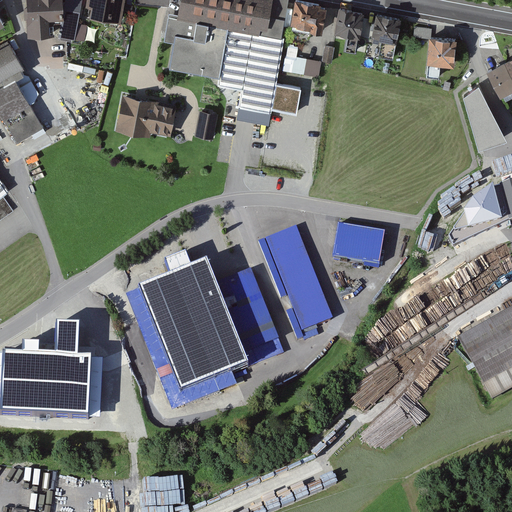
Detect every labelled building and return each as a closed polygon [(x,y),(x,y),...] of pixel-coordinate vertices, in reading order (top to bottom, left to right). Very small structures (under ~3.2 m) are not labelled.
[(62,10),(61,0),(27,0),(29,33),(53,33),(53,21),(60,21),(62,10)] [(64,0),(62,10),(60,21),(58,36),(75,39),(82,0),(64,0)] [(120,0),(96,0),(93,17),(117,21),(120,0)] [(288,0),(183,0),(180,18),(170,16),(166,40),(176,42),(172,68),(221,77),(220,84),(243,88),(238,118),(268,123),(271,107),(296,112),(300,89),(274,85),(288,0)] [(320,5),(299,1),(295,20),(317,24),(320,5)] [(361,14),(344,10),(340,30),(357,33),(361,14)] [(398,19),(379,15),(376,36),(395,39),(398,19)] [(414,37),(429,39),(430,29),(415,27),(414,37)] [(454,40),(435,39),(433,60),(452,62),(454,40)] [(170,61),(173,42),(164,41),(161,60),(170,61)] [(288,45),(283,72),(303,75),(306,58),(297,57),(298,47),(288,45)] [(0,76),(20,66),(10,47),(0,51),(0,76)] [(334,48),(326,47),(323,61),(331,62),(334,48)] [(305,74),(319,76),(321,62),(307,60),(305,74)] [(511,60),(489,72),(500,94),(511,86),(511,60)] [(41,126),(18,82),(0,91),(0,103),(18,138),(41,126)] [(93,85),(88,110),(103,112),(108,88),(93,85)] [(479,87),(464,98),(478,152),(508,142),(479,87)] [(151,102),(126,97),(121,125),(146,130),(151,102)] [(173,108),(159,105),(154,129),(168,132),(173,108)] [(214,114),(202,112),(198,134),(210,136),(214,114)] [(6,191),(0,182),(0,221),(14,211),(2,194),(6,191)] [(511,186),(504,189),(506,197),(496,200),(502,225),(511,222),(511,186)] [(502,225),(496,200),(494,192),(472,207),(449,240),(454,249),(502,225)] [(384,236),(342,227),(336,255),(378,264),(384,236)] [(331,319),(296,230),(265,242),(300,331),(331,319)] [(277,340),(251,272),(216,286),(209,266),(144,290),(129,296),(174,412),(239,387),(233,373),(248,367),(242,353),(277,340)] [(511,307),(459,337),(492,397),(511,385),(511,307)]
